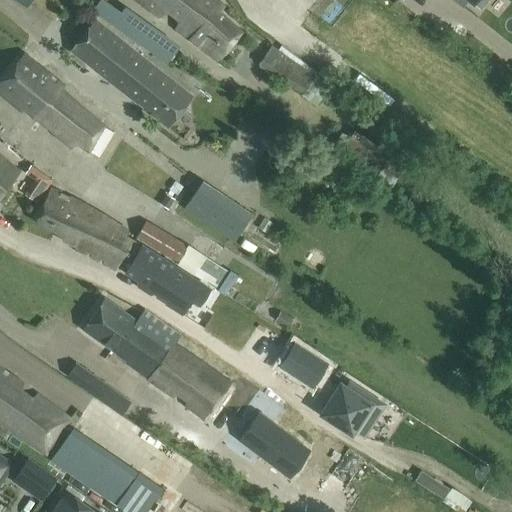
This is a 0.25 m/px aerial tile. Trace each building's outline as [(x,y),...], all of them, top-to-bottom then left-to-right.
[(14,0),(26,8),(28,5),(52,22),(57,15),(67,0),(14,0)] [(122,12),(105,0),(99,0),(92,10),(166,65),(180,45),(127,6),(122,12)] [(241,31),(219,12),(224,6),(215,0),(136,0),(159,17),(168,12),(179,20),(176,28),(218,61),(241,31)] [(167,127),(192,96),(95,19),(70,51),(167,127)] [(300,95),(315,106),(331,84),(272,45),(258,64),(301,94),(300,95)] [(103,120),(25,55),(0,84),(0,93),(22,111),(24,108),(52,131),(54,137),(70,150),(77,145),(99,157),(113,133),(105,128),(106,126),(101,122),(103,120)] [(378,170),(388,156),(353,131),(343,145),(378,170)] [(0,194),(19,173),(0,156),(0,194)] [(35,170),(23,186),(36,196),(49,181),(35,170)] [(253,213),(202,180),(183,209),(233,242),(253,213)] [(174,181),(169,190),(176,195),(182,186),(174,181)] [(74,248),(124,273),(126,268),(145,242),(136,236),(134,240),(124,236),(127,231),(83,204),(51,189),(37,222),(65,237),(63,240),(73,245),(74,248)] [(265,236),(270,223),(258,219),(254,231),(265,236)] [(152,246),(174,261),(210,285),(222,268),(213,262),(214,260),(205,255),(206,255),(189,244),(188,246),(145,220),(136,236),(152,246)] [(284,258),(313,274),(328,248),(299,232),(284,258)] [(145,242),(126,268),(140,277),(140,282),(152,290),(154,289),(167,298),(166,299),(183,311),(192,297),(200,303),(211,287),(173,262),(174,261),(145,242)] [(223,275),(216,295),(231,299),(237,280),(223,275)] [(105,298),(83,329),(126,360),(125,363),(173,397),(176,394),(186,401),(185,405),(206,420),(232,384),(217,374),(174,343),(179,335),(145,311),(141,317),(138,322),(105,298)] [(230,313),(225,325),(247,334),(252,321),(230,313)] [(295,343),(282,362),(313,384),(327,364),(295,343)] [(76,362),(66,376),(68,377),(110,407),(121,415),(131,401),(76,362)] [(0,421),(46,453),(70,419),(37,394),(31,398),(22,392),(23,384),(0,368),(0,421)] [(341,385),(323,412),(351,430),(351,429),(355,432),(363,437),(385,404),(349,381),(347,384),(345,387),(341,385)] [(296,474),(314,447),(260,411),(242,438),(296,474)] [(0,482),(12,465),(0,457),(0,482)] [(26,460),(12,480),(39,498),(52,478),(26,460)] [(141,511),(158,488),(135,472),(113,505),(123,511),(141,511)] [(96,511),(63,488),(46,511),(96,511)]
